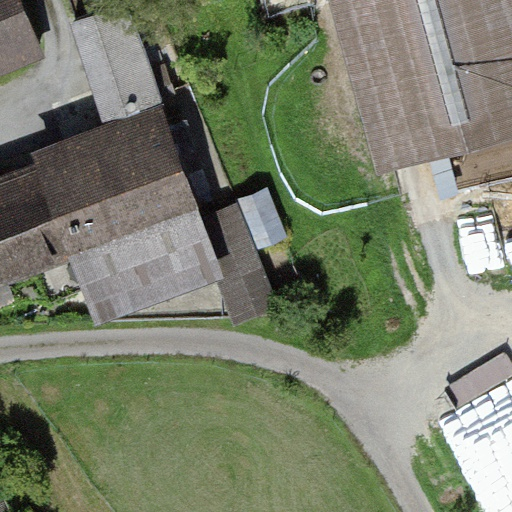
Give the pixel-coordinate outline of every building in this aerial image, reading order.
[(31,0),(0,0),(0,63),(49,43),(31,0)] [(511,0),(350,0),(396,159),(511,125),(511,0)] [(184,100),(54,145),(111,308),(241,263),(184,100)] [(42,164),(0,179),(0,284),(76,257),(42,164)] [(511,511),(511,397),(450,428),(490,511),(511,511)] [(19,511),(0,467),(0,511),(19,511)] [(104,511),(87,470),(53,485),(64,511),(104,511)]
